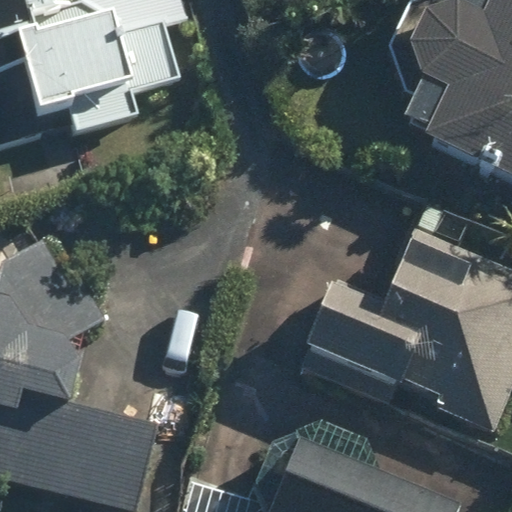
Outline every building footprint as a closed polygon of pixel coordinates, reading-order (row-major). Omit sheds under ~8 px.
[(0,0),(0,157),(139,121),(133,97),(180,85),(166,31),(191,25),(184,0),(0,0)] [(422,112),(415,137),(511,183),(511,0),(450,0),(411,10),(389,56),(407,103),(422,112)] [(503,236),(424,208),(388,310),(337,292),(305,381),(499,450),(511,414),(511,275),(492,268),(503,236)] [(0,306),(0,489),(96,511),(144,511),(164,428),(79,408),(97,335),(106,325),(80,282),(68,290),(44,250),(0,277),(0,298),(3,304),(0,306)] [(273,511),(452,511),(297,451),(273,511)]
